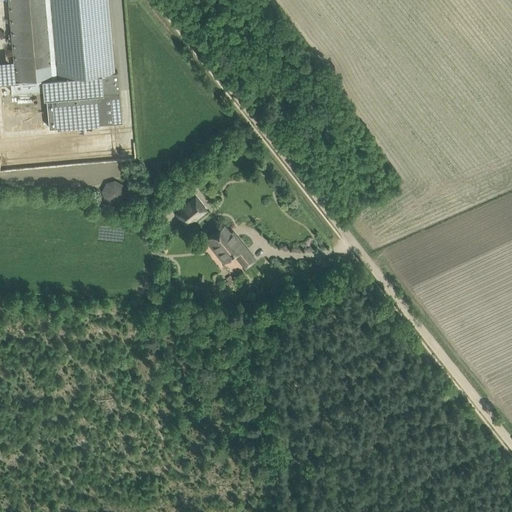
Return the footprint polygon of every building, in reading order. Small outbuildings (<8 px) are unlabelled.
[(7,0),(15,80),(10,81),(11,92),(43,90),(44,98),(46,97),(49,127),(100,123),(99,123),(122,120),(119,91),(117,71),(115,71),(108,0),(7,0)] [(102,201),(123,202),(124,181),(103,181),(102,201)] [(186,225),(206,210),(196,197),(176,213),(186,225)] [(223,225),(216,231),(206,239),(224,261),(235,253),(245,267),(247,266),(255,259),(236,237),(234,238),(223,225)] [(228,280),(225,282),(230,288),(234,284),(232,281),(234,279),(230,274),(226,278),(228,280)]
